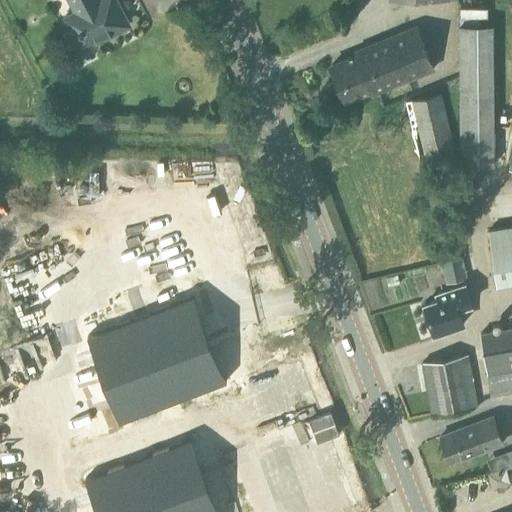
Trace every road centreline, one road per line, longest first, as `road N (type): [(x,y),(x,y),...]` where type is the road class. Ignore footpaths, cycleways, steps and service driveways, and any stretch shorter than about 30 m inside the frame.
road 1 (primary): [(422,511),(222,0)]
road 2 (unknown): [(162,324),(108,339),(37,385),(22,429),(53,479),(83,492),(175,466),(190,454),(194,427)]
road 3 (unknown): [(338,296),(162,324)]
